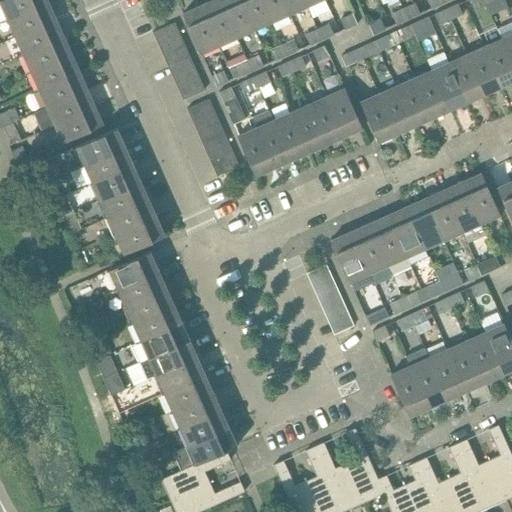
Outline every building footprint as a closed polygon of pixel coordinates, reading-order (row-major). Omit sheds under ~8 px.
[(0,0),(0,2),(7,19),(48,1),(47,0),(0,0)] [(211,0),(201,5),(219,45),(237,37),(219,0),(211,0)] [(219,0),(237,37),(254,30),(240,0),(219,0)] [(240,0),(254,30),(272,22),(262,0),(240,0)] [(262,0),(272,22),(289,14),(283,0),(262,0)] [(283,0),(289,14),(307,6),(304,0),(283,0)] [(427,0),(432,9),(444,3),(442,0),(427,0)] [(469,0),(474,9),(486,4),(484,0),(469,0)] [(7,19),(15,36),(56,18),(48,1),(7,19)] [(408,19),(420,14),(415,3),(404,8),(408,19)] [(446,9),(451,19),(463,14),(458,3),(446,9)] [(201,5),(183,13),(201,54),(219,45),(201,5)] [(396,24),(408,19),(404,8),(392,14),(396,24)] [(446,9),(434,14),(439,25),(451,19),(446,9)] [(345,29),(357,24),(353,13),(340,19),(345,29)] [(15,36),(23,54),(64,36),(56,18),(15,36)] [(373,35),(385,29),(380,19),(368,24),(373,35)] [(423,19),(411,25),(415,35),(427,30),(423,19)] [(153,32),(158,43),(180,33),(175,22),(153,32)] [(329,24),(317,29),(322,40),(334,34),(329,24)] [(411,25),(399,30),(404,40),(415,35),(411,25)] [(310,45),(322,40),(317,29),(305,34),(310,45)] [(158,43),(163,54),(185,44),(180,33),(158,43)] [(511,33),(501,38),(511,61),(511,33)] [(376,40),(380,51),(392,46),(388,35),(376,40)] [(23,54),(31,72),(72,54),(64,36),(23,54)] [(511,61),(501,38),(484,46),(502,87),(511,82),(511,61)] [(294,39),(282,45),(287,55),(299,50),(294,39)] [(376,40),(364,46),(369,56),(380,51),(376,40)] [(163,54),(168,65),(190,56),(185,44),(163,54)] [(275,61),(287,55),(282,45),(270,50),(275,61)] [(324,45),(312,50),(317,61),(330,56),(324,45)] [(484,46),(466,54),(484,95),(502,87),(484,46)] [(353,51),(341,56),(346,67),(358,61),(353,51)] [(31,72),(39,89),(79,71),(72,54),(31,72)] [(466,54),(449,62),(467,102),(484,95),(466,54)] [(251,71),(264,65),(259,55),(247,60),(251,71)] [(168,65),(173,77),(195,67),(190,56),(168,65)] [(289,61),(294,71),(306,66),(301,56),(289,61)] [(251,71),(247,60),(235,65),(240,76),(251,71)] [(289,61),(277,66),(282,76),(294,71),(289,61)] [(449,62),(431,70),(449,110),(467,102),(449,62)] [(200,78),(195,67),(173,77),(178,88),(200,78)] [(216,86),(228,81),(224,70),(211,76),(216,86)] [(431,70),(413,78),(432,118),(449,110),(431,70)] [(39,89),(47,107),(87,89),(79,71),(39,89)] [(254,76),(259,87),(271,81),(266,71),(254,76)] [(254,76),(242,82),(247,92),(259,87),(254,76)] [(200,78),(178,88),(183,99),(205,89),(200,78)] [(413,78),(396,86),(414,126),(432,118),(413,78)] [(396,86),(378,94),(397,134),(414,126),(396,86)] [(218,92),(233,125),(245,120),(235,97),(231,87),(218,92)] [(326,96),(344,136),(363,128),(345,88),(326,96)] [(47,107),(34,113),(42,130),(55,125),(95,106),(87,89),(47,107)] [(397,134),(378,94),(360,102),(378,142),(397,134)] [(309,104),(327,144),(344,136),(326,96),(309,104)] [(187,108),(192,119),(214,110),(209,98),(187,108)] [(291,112),(309,152),(327,144),(309,104),(291,112)] [(55,125),(63,143),(103,125),(95,106),(55,125)] [(251,115),(250,115),(255,127),(274,168),(291,160),(273,120),(269,109),(252,117),(251,115)] [(192,119),(197,131),(219,121),(214,110),(192,119)] [(0,113),(0,126),(1,128),(11,123),(6,111),(0,113)] [(273,120),(291,160),(309,152),(291,112),(273,120)] [(245,120),(233,125),(237,136),(255,176),(274,168),(255,127),(250,115),(244,118),(245,120)] [(197,131),(202,142),(224,132),(219,121),(197,131)] [(1,128),(6,139),(16,135),(11,123),(1,128)] [(125,146),(117,127),(74,147),(82,165),(125,146)] [(202,142),(207,153),(229,143),(224,132),(202,142)] [(212,164),(234,155),(229,143),(207,153),(212,164)] [(90,183),(133,163),(125,146),(82,165),(90,183)] [(12,153),(17,164),(27,159),(22,148),(12,153)] [(234,155),(212,164),(217,176),(239,166),(234,155)] [(97,200),(141,181),(133,163),(90,183),(97,200)] [(462,181),(481,224),(500,215),(481,173),(462,181)] [(511,221),(511,180),(497,188),(511,221)] [(105,218),(149,199),(141,181),(97,200),(105,218)] [(462,232),(481,224),(462,181),(443,190),(462,232)] [(444,240),(462,232),(443,190),(425,198),(444,240)] [(425,249),(444,240),(425,198),(406,206),(425,249)] [(113,236),(157,216),(149,199),(105,218),(113,236)] [(406,206),(405,206),(387,215),(406,257),(425,249),(406,206)] [(73,211),(61,216),(69,234),(81,229),(73,211)] [(387,215),(369,223),(388,265),(393,277),(411,268),(406,257),(387,215)] [(121,254),(165,234),(157,216),(113,236),(121,254)] [(388,265),(369,223),(350,231),(369,274),(388,265)] [(350,231),(331,240),(350,282),(354,291),(373,283),(369,274),(350,231)] [(506,264),(511,261),(511,248),(502,254),(506,264)] [(115,288),(158,269),(150,251),(106,270),(115,288)] [(482,275),(494,270),(490,259),(477,265),(482,275)] [(307,273),(311,283),(331,274),(326,264),(307,273)] [(482,275),(477,265),(464,271),(469,281),(482,275)] [(166,286),(158,269),(115,288),(122,306),(166,286)] [(311,283),(316,294),(336,285),(331,274),(311,283)] [(444,292),(457,286),(452,276),(440,282),(444,292)] [(484,281),(471,287),(476,297),(489,291),(484,281)] [(432,298),(444,292),(440,282),(427,287),(432,298)] [(316,294),(320,304),(340,295),(336,285),(316,294)] [(130,323),(174,304),(166,286),(122,306),(130,323)] [(511,289),(501,294),(506,305),(511,302),(511,289)] [(460,292),(447,298),(451,308),(464,302),(460,292)] [(407,309),(420,303),(415,293),(402,298),(407,309)] [(320,304),(325,314),(345,305),(340,295),(320,304)] [(394,315),(407,309),(402,298),(390,304),(394,315)] [(447,298),(434,303),(439,314),(451,308),(447,298)] [(182,321),(174,304),(130,323),(138,341),(182,321)] [(325,314),(330,324),(349,315),(345,305),(325,314)] [(370,326),(383,320),(378,309),(365,315),(370,326)] [(409,315),(414,325),(427,319),(422,309),(409,315)] [(354,325),(349,315),(330,324),(334,334),(354,325)] [(409,315),(397,320),(401,331),(414,325),(409,315)] [(138,341),(131,344),(139,362),(190,339),(182,321),(138,341)] [(511,341),(504,323),(485,332),(504,374),(511,370),(511,341)] [(385,325),(372,331),(377,342),(390,336),(385,325)] [(485,332),(466,340),(485,383),(504,374),(485,332)] [(190,339),(139,362),(147,379),(154,376),(198,357),(190,339)] [(466,340),(447,349),(466,391),(485,383),(466,340)] [(105,342),(95,347),(100,357),(110,352),(105,342)] [(447,349),(428,357),(447,399),(466,391),(447,349)] [(99,358),(95,360),(103,378),(115,372),(107,355),(100,358),(99,358)] [(162,394),(205,374),(198,357),(154,376),(162,394)] [(428,357),(410,366),(429,408),(447,399),(428,357)] [(410,366),(390,374),(409,417),(429,408),(410,366)] [(111,395),(123,390),(115,372),(103,378),(111,395)] [(213,392),(205,374),(162,394),(170,411),(213,392)] [(177,429),(221,409),(213,392),(170,411),(177,429)] [(229,427),(221,409),(177,429),(185,446),(229,427)] [(511,455),(498,425),(488,429),(500,455),(489,460),(507,499),(511,497),(511,455)] [(185,446),(173,452),(182,470),(226,450),(237,445),(229,427),(185,446)] [(363,502),(383,494),(384,493),(377,479),(378,479),(355,428),(345,432),(357,458),(346,463),(363,502)] [(478,465),(466,439),(457,443),(488,508),(507,499),(489,460),(478,465)] [(335,468),(324,442),(314,446),(344,511),(363,502),(346,463),(335,468)] [(478,511),(488,508),(457,443),(448,447),(460,473),(449,478),(464,511),(478,511)] [(341,511),(344,511),(314,446),(305,450),(317,476),(306,481),(319,511),(341,511)] [(161,479),(170,500),(209,482),(204,471),(230,459),(226,450),(182,470),(164,478),(161,479)] [(438,483),(426,457),(417,461),(439,511),(464,511),(449,478),(438,483)] [(273,464),(294,511),(319,511),(306,481),(295,486),(283,460),(273,464)] [(415,480),(404,485),(409,496),(416,511),(439,511),(417,461),(408,465),(415,480)] [(152,469),(147,471),(153,483),(161,479),(164,478),(161,471),(154,468),(152,469)] [(378,479),(377,479),(384,493),(383,494),(391,511),(416,511),(409,496),(404,485),(393,490),(386,475),(378,479)] [(175,511),(198,511),(245,491),(240,481),(214,493),(209,482),(170,500),(175,511)]
